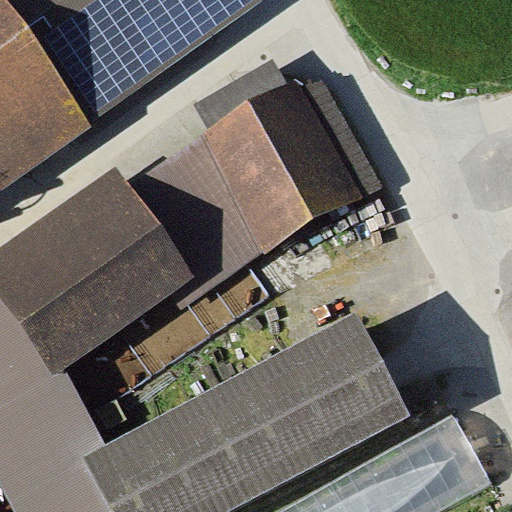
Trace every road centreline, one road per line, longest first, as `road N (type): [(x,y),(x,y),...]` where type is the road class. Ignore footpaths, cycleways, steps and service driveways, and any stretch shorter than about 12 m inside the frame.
road 1 (residential): [(318,0),(391,160)]
road 2 (track): [(391,160),(511,118)]
